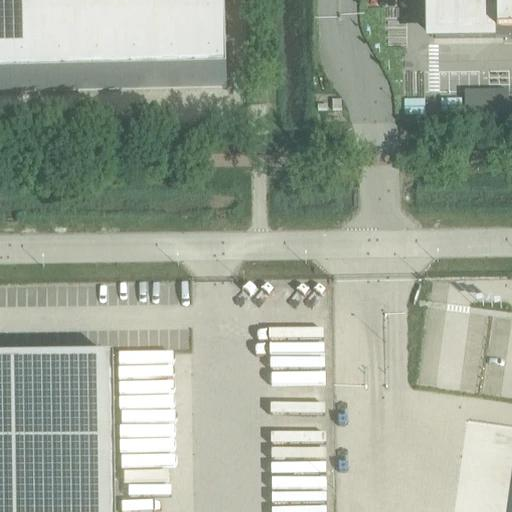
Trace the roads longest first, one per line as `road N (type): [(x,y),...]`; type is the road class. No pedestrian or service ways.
road 1 (unclassified): [(511,246),(0,253)]
road 2 (unknown): [(336,0),(341,54),(366,90),(376,124),(371,248)]
